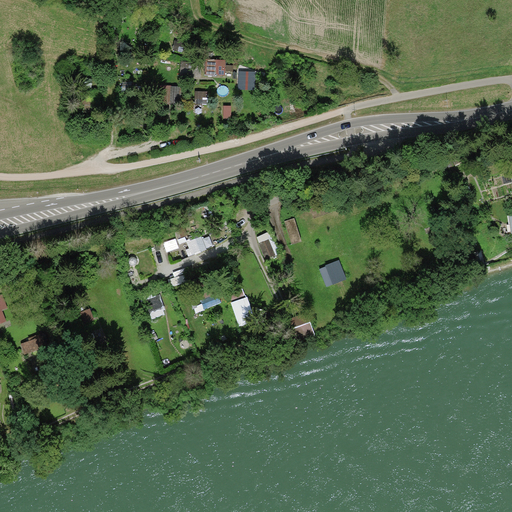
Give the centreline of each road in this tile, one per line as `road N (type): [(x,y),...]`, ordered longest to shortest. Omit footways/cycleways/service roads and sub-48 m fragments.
road 1 (primary): [(52,210),(349,128),(511,106)]
road 2 (track): [(0,448),(280,337),(286,323),(259,254)]
road 3 (track): [(292,121),(97,170),(0,176)]
road 4 (track): [(397,93),(380,75),(217,28),(193,10)]
road 5 (track): [(344,107),(511,77)]
